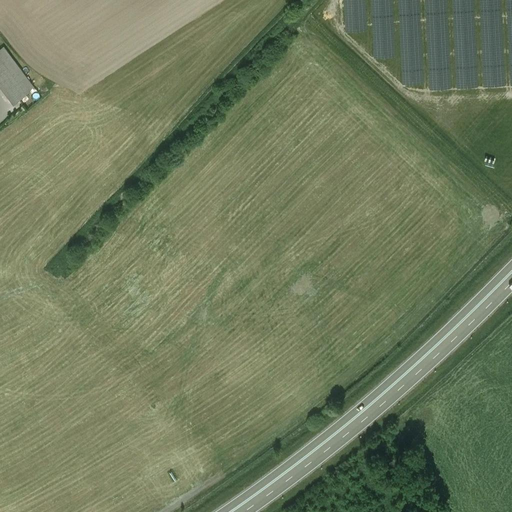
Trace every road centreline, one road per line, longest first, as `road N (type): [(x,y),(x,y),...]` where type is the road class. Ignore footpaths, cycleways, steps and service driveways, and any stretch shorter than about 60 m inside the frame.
road 1 (trunk): [(511,267),(334,433),(221,511)]
road 2 (trunk): [(244,511),(342,445),(511,286)]
